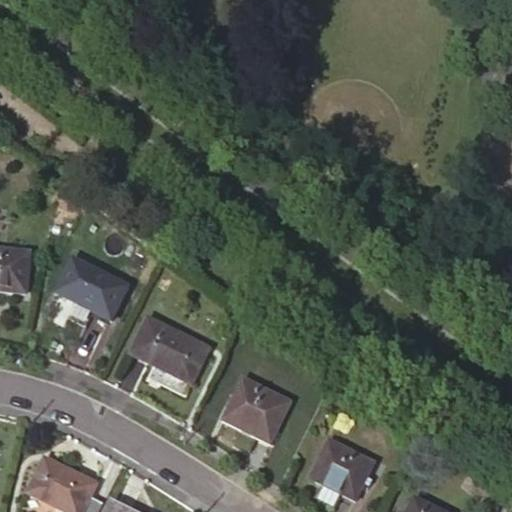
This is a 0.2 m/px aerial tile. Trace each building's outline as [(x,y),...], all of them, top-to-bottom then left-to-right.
[(0,294),(25,297),(29,256),(0,253),(0,294)] [(111,323),(127,289),(72,262),(48,310),(84,329),(91,314),(111,323)] [(191,386),(208,352),(147,322),(130,356),(191,386)] [(269,447),(290,405),(242,382),(222,423),(269,447)] [(354,504),(373,466),(329,444),(309,481),(324,489),(317,502),(333,510),(340,497),(354,504)] [(99,511),(102,507),(89,500),(95,487),(43,462),(27,496),(58,511),(99,511)] [(433,511),(414,502),(408,511),(433,511)]
